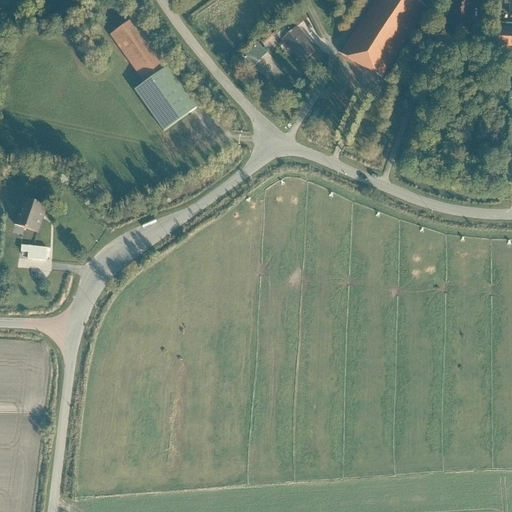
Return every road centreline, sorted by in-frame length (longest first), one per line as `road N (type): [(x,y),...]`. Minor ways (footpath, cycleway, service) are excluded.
road 1 (unclassified): [(282,143),(113,266),(70,329)]
road 2 (residential): [(511,54),(452,50),(428,68),(382,187)]
road 3 (residential): [(282,143),(229,90),(163,0)]
road 4 (unclassified): [(70,329),(54,511)]
road 5 (residential): [(511,213),(462,211),(382,187)]
